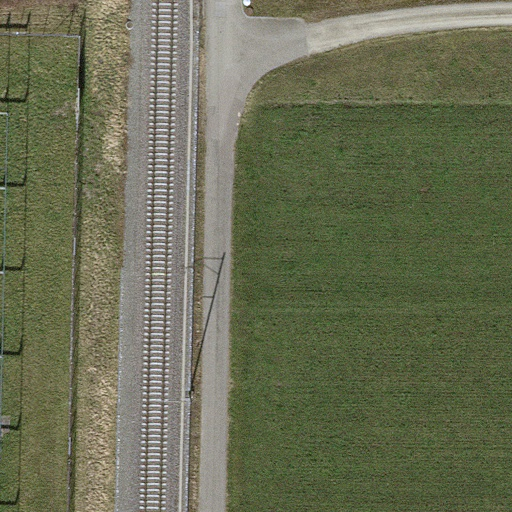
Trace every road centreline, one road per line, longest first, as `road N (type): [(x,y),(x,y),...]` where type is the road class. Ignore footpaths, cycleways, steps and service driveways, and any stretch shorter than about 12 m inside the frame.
road 1 (track): [(224,42),(218,511)]
road 2 (track): [(224,42),(511,21)]
